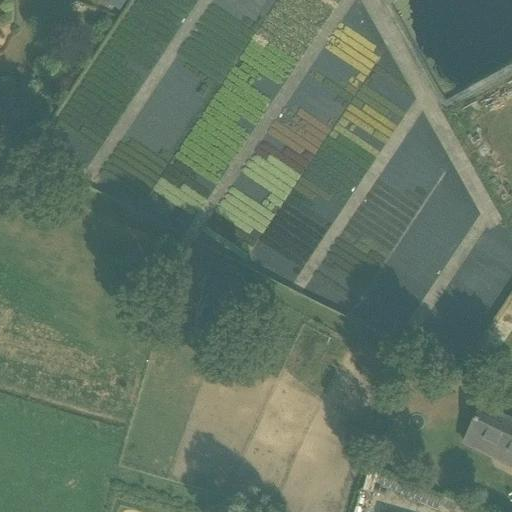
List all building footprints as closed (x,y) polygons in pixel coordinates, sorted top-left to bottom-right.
[(111,0),(108,5),(119,13),(127,0),(111,0)] [(501,461),(504,453),(511,456),(511,424),(481,410),(465,444),(501,461)] [(413,451),(393,443),(384,465),(404,474),(413,451)] [(376,484),(380,471),(371,468),(363,491),(372,494),(376,484)] [(376,484),(439,511),(444,499),(380,471),(376,484)]
